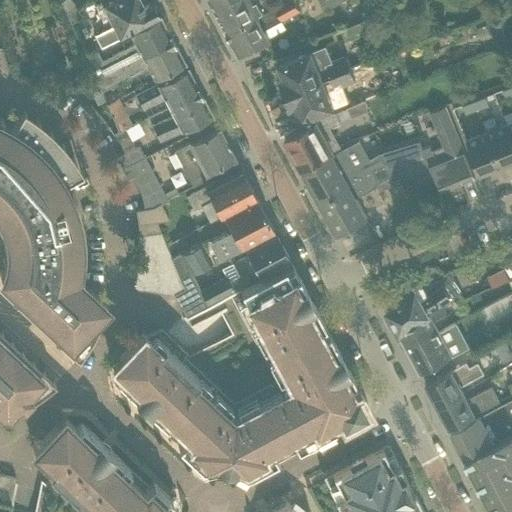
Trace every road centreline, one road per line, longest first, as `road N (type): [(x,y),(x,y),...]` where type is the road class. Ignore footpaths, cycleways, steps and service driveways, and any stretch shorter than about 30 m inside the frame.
road 1 (residential): [(77,381),(117,301),(120,228),(85,145),(56,114),(0,81)]
road 2 (residential): [(335,286),(187,0)]
road 3 (residential): [(215,511),(399,414)]
road 4 (residential): [(335,286),(511,202)]
road 5 (residential): [(215,511),(77,381)]
road 6 (residential): [(399,414),(335,286)]
